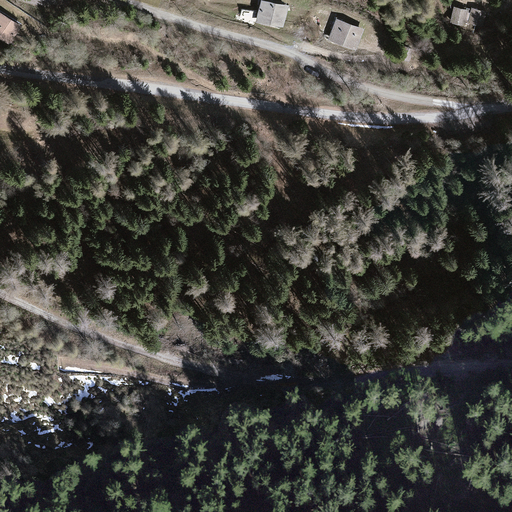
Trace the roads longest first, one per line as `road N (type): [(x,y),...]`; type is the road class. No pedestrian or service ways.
road 1 (track): [(0,291),(143,349),(272,379),(511,362)]
road 2 (unclassified): [(0,69),(372,119),(438,119),(511,106)]
road 3 (track): [(111,0),(471,113)]
